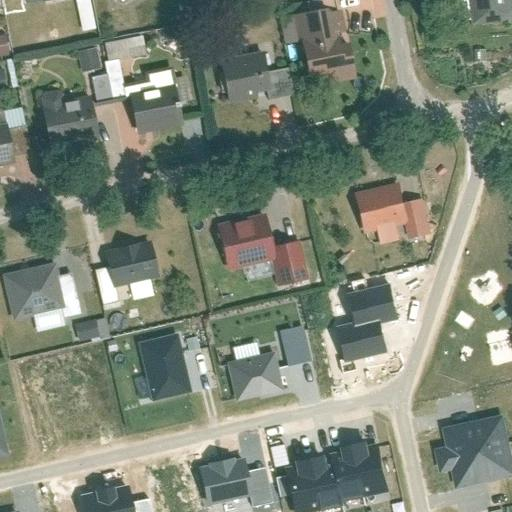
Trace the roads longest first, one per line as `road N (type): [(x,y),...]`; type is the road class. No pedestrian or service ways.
road 1 (residential): [(0,213),(411,121)]
road 2 (residential): [(402,395),(0,486)]
road 3 (residential): [(402,395),(482,171),(473,112)]
road 4 (residential): [(383,0),(411,121)]
